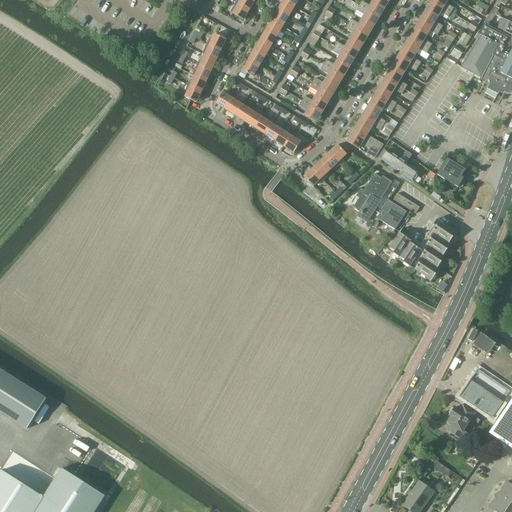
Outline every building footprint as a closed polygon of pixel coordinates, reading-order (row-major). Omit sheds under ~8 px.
[(214,0),(210,7),(214,9),(220,0),(214,0)] [(250,9),(255,0),(237,0),(236,1),(250,9)] [(283,0),(278,10),(289,16),(291,12),(294,14),(297,8),(283,0)] [(283,0),(297,8),(300,4),(297,2),(298,0),(283,0)] [(373,0),(373,1),(384,8),(389,0),(373,0)] [(431,0),(431,1),(451,13),(454,8),(446,3),(447,0),(431,0)] [(244,19),(250,9),(236,1),(230,11),(244,19)] [(373,1),(370,6),(362,1),(359,6),(379,17),(384,8),(373,1)] [(431,1),(425,10),(438,17),(440,13),(448,17),(451,13),(431,1)] [(364,15),(362,19),(373,26),(379,17),(359,6),(357,10),(364,15)] [(491,13),(496,15),(499,9),(495,6),(491,13)] [(487,13),(480,8),(477,12),(484,16),(487,13)] [(278,10),(272,20),(285,28),(288,24),(285,22),(289,16),(278,10)] [(425,10),(420,19),(440,31),(443,26),(435,22),(438,17),(425,10)] [(331,19),(333,15),(327,11),(321,20),(326,23),(329,17),(331,19)] [(496,15),(491,13),(484,23),(489,26),(496,15)] [(499,24),(497,28),(508,33),(511,34),(511,22),(511,23),(502,18),(499,24)] [(362,19),(359,24),(351,19),(348,24),(368,36),(373,26),(362,19)] [(420,19),(415,28),(427,35),(430,31),(437,35),(440,31),(420,19)] [(272,20),(266,30),(277,36),(280,31),(282,33),(285,28),(272,20)] [(511,39),(509,38),(510,37),(489,26),(484,23),(474,38),(477,40),(460,67),(481,78),(482,77),(484,79),(488,77),(490,83),(486,90),(497,96),(498,94),(502,96),(504,93),(507,95),(508,95),(509,95),(510,95),(511,94),(511,92),(511,39)] [(319,24),(313,34),(320,38),(325,28),(319,24)] [(360,49),(368,36),(348,24),(346,28),(353,33),(351,36),(351,38),(357,41),(354,46),(360,49)] [(305,27),(299,36),(303,38),(308,29),(305,27)] [(415,28),(409,37),(429,49),(432,44),(424,40),(427,35),(415,28)] [(266,30),(260,39),(274,48),(276,43),(274,42),(277,36),(266,30)] [(463,32),(460,42),(466,44),(470,35),(463,32)] [(214,33),(211,39),(209,38),(207,43),(221,49),(226,39),(214,33)] [(313,34),(311,38),(318,42),(320,38),(313,34)] [(299,44),(303,38),(299,36),(297,35),(294,41),(299,44)] [(409,37),(404,46),(416,53),(419,49),(427,54),(429,49),(409,37)] [(335,47),(354,58),(360,49),(354,46),(357,41),(351,38),(349,41),(345,47),(337,42),(335,47)] [(260,39),(254,49),(265,56),(268,51),(270,53),(274,48),(260,39)] [(207,49),(204,54),(216,60),(221,49),(207,43),(205,48),(207,49)] [(404,46),(398,55),(419,67),(421,62),(413,58),(416,53),(404,46)] [(340,56),(337,60),(349,67),(354,58),(335,47),(332,51),(340,56)] [(454,47),(449,56),(459,61),(464,52),(454,47)] [(254,49),(248,59),(262,67),(264,63),(262,62),(265,56),(254,49)] [(307,60),(309,56),(303,52),(300,56),(307,60)] [(204,54),(201,60),(200,59),(197,64),(211,70),(216,60),(204,54)] [(419,67),(398,55),(393,63),(399,67),(396,72),(402,76),(408,67),(416,72),(419,67)] [(253,76),(256,71),(259,73),(262,67),(248,59),(242,69),(253,76)] [(337,60),(334,65),(327,60),(324,65),(343,76),(349,67),(337,60)] [(399,67),(393,63),(390,69),(385,78),(405,90),(407,86),(400,81),(402,76),(396,72),(399,67)] [(197,70),(194,75),(206,81),(211,70),(197,64),(195,69),(197,70)] [(338,85),(343,76),(324,65),(321,69),(329,74),(326,78),(338,85)] [(419,80),(424,84),(428,78),(422,74),(419,80)] [(194,75),(192,81),(190,80),(187,85),(189,86),(190,86),(201,91),(206,81),(194,75)] [(326,78),(323,83),(316,78),(313,83),(332,95),(338,85),(326,78)] [(385,78),(379,87),(391,94),(394,90),(402,95),(405,90),(385,78)] [(285,81),(281,88),(288,92),(292,85),(285,81)] [(318,92),(315,97),(327,104),(332,95),(313,83),(310,88),(318,92)] [(187,91),(185,96),(196,102),(201,91),(190,86),(189,86),(187,85),(185,90),(187,91)] [(379,87),(374,96),(394,108),(398,110),(404,114),(406,111),(396,104),(397,103),(389,99),(391,94),(379,87)] [(285,96),(288,92),(281,88),(279,92),(285,96)] [(223,92),(216,103),(226,109),(234,96),(230,93),(229,95),(223,92)] [(226,109),(236,116),(243,104),(243,105),(245,103),(234,96),(226,109)] [(315,97),(312,101),(305,96),(302,101),(321,113),(327,104),(315,97)] [(374,96),(368,105),(381,112),(383,108),(391,113),(394,108),(374,96)] [(316,121),(321,113),(302,101),(299,105),(307,110),(305,114),(316,121)] [(248,108),(243,105),(243,104),(236,116),(245,122),(254,109),(249,106),(248,108)] [(368,105),(363,114),(383,126),(386,128),(392,132),(394,128),(385,122),(386,122),(378,117),(381,112),(368,105)] [(245,122),(255,128),(262,117),(258,114),(259,112),(254,109),(245,122)] [(363,114),(357,123),(370,130),(372,126),(380,131),(383,126),(363,114)] [(255,128),(265,134),(273,121),(269,118),(268,120),(262,117),(255,128)] [(265,134),(275,140),(282,129),(277,126),(278,124),(273,121),(265,134)] [(357,123),(352,132),(381,150),(384,145),(367,135),(370,130),(357,123)] [(275,140),(284,146),(292,133),(288,131),(287,132),(282,129),(275,140)] [(347,141),(359,148),(362,144),(370,149),(367,153),(375,159),(381,150),(352,132),(347,141)] [(294,152),(301,141),(296,138),(297,137),(292,133),(284,146),(294,152)] [(337,144),(329,152),(340,164),(344,161),(342,159),(347,154),(337,144)] [(381,160),(401,174),(407,164),(387,150),(381,160)] [(329,152),(321,160),(330,170),(334,166),(336,168),(340,164),(329,152)] [(465,183),(462,181),(464,177),(462,176),(466,169),(447,158),(437,174),(458,187),(459,185),(462,187),(465,183)] [(321,160),(313,168),(324,180),(328,176),(326,174),(330,170),(321,160)] [(413,182),(419,173),(407,164),(401,174),(413,182)] [(313,186),(318,182),(320,184),(324,180),(313,168),(304,176),(313,186)] [(376,206),(392,182),(383,176),(381,178),(375,174),(364,190),(361,188),(356,196),(359,198),(353,208),(360,212),(357,216),(367,223),(377,207),(376,206)] [(350,185),(355,180),(352,176),(347,181),(350,185)] [(392,187),(396,190),(400,183),(396,181),(392,187)] [(437,189),(444,193),(447,187),(441,183),(437,189)] [(334,200),(339,195),(336,192),(335,192),(334,190),(329,195),(334,200)] [(397,194),(394,200),(416,213),(419,207),(397,194)] [(406,212),(388,200),(379,213),(380,213),(376,218),(395,229),(406,212)] [(414,270),(431,281),(436,274),(434,273),(442,262),(440,260),(447,249),(446,248),(453,237),(451,235),(454,231),(439,221),(432,233),(433,234),(426,245),(428,246),(424,251),(410,242),(411,240),(399,233),(389,248),(394,251),(393,253),(404,260),(403,262),(414,270)] [(481,333),(473,343),(488,353),(489,353),(495,345),(496,343),(481,333)] [(465,389),(460,396),(467,400),(469,402),(485,413),(492,418),(501,405),(501,404),(510,391),(510,392),(511,388),(511,368),(505,363),(510,355),(495,345),(489,353),(488,353),(478,369),(471,380),(465,389)] [(0,411),(27,429),(46,399),(0,369),(0,411)] [(495,499),(489,509),(493,511),(511,511),(511,399),(490,432),(511,446),(511,485),(507,482),(499,493),(494,494),(494,495),(495,494),(495,499)] [(453,408),(450,413),(450,415),(451,416),(452,416),(459,420),(460,420),(467,425),(472,418),(478,423),(481,418),(466,407),(469,402),(467,400),(463,406),(464,406),(460,410),(456,407),(455,408),(453,408)] [(451,416),(448,422),(452,426),(449,430),(459,437),(455,442),(459,445),(463,439),(463,440),(467,433),(463,431),(467,425),(460,420),(459,420),(452,416),(451,416)] [(434,466),(448,476),(452,471),(438,461),(434,466)] [(0,511),(94,511),(105,496),(67,471),(62,468),(44,497),(2,470),(0,472),(0,511)] [(402,504),(410,509),(407,511),(420,511),(434,492),(418,480),(402,504)]
